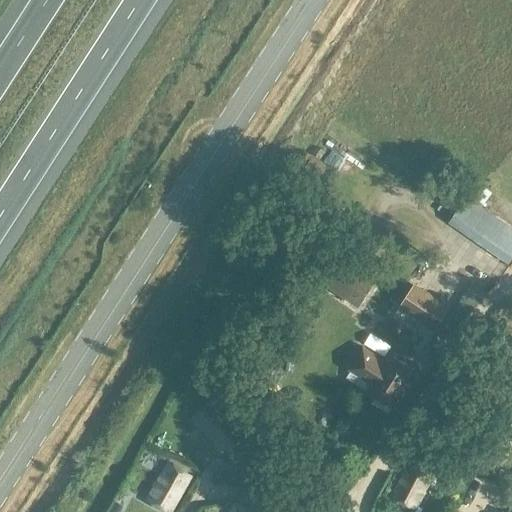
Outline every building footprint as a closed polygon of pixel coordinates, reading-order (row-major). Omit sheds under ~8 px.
[(339,139),(328,147),(337,159),(348,151),(339,139)] [(511,261),(511,228),(478,206),(466,198),(450,222),(510,264),(511,261)] [(359,306),(372,287),(377,278),(343,257),(325,285),(334,290),(359,306)] [(446,307),(397,275),(386,293),(435,325),(446,307)] [(323,288),(281,367),(305,380),(347,301),(323,288)] [(363,347),(349,369),(371,384),(367,390),(395,407),(418,372),(390,354),(386,361),(363,347)] [(210,401),(192,420),(222,448),(239,429),(210,401)] [(505,431),(497,427),(488,446),(496,450),(505,431)] [(351,452),(335,472),(349,483),(365,462),(351,452)] [(412,460),(393,496),(416,509),(435,472),(412,460)] [(170,462),(150,497),(173,510),(193,474),(170,462)] [(115,511),(120,503),(111,498),(106,510),(109,511),(115,511)] [(257,511),(239,502),(233,511),(257,511)]
